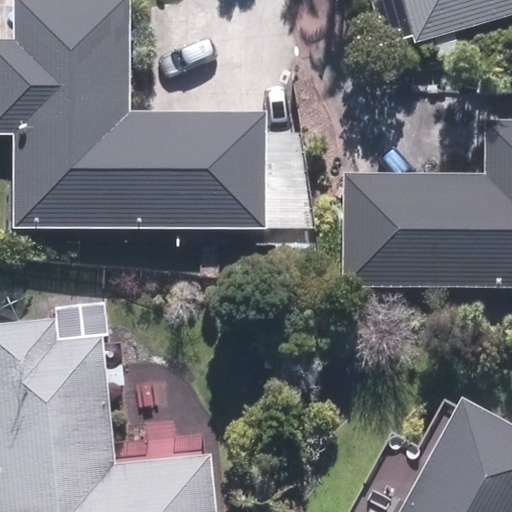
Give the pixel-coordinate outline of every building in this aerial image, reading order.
[(20,229),(273,230),(274,109),(136,109),(136,0),(20,0),(21,39),(0,39),(0,133),(20,134),(20,229)] [(511,0),(408,0),(421,43),(511,16),(511,0)] [(511,117),(488,117),(488,171),(350,170),(349,286),(511,287),(511,117)] [(0,319),(0,477),(2,511),(226,511),(222,450),(125,457),(114,311),(0,319)] [(511,511),(511,415),(471,392),(403,511),(511,511)]
